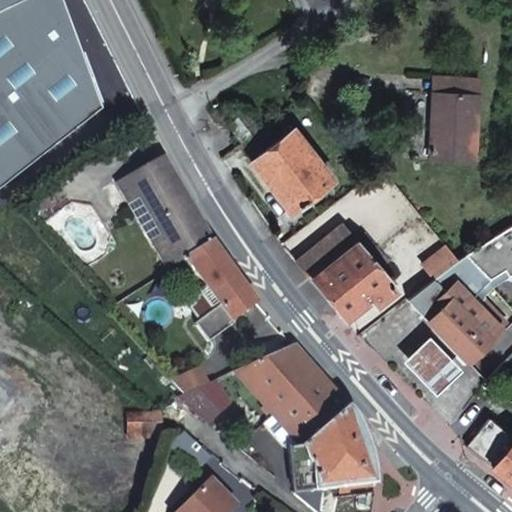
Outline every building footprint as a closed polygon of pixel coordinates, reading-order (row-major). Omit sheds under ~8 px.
[(0,0),(0,186),(108,101),(59,0),(0,0)] [(286,87),(292,88),(295,87),(298,84),(299,82),(299,79),(297,74),(293,71),(288,71),(284,74),(281,79),(282,84),(286,87)] [(474,161),(478,78),(433,76),(429,159),(474,161)] [(241,142),(251,134),(238,118),(228,125),(241,142)] [(290,213),(332,180),(292,129),(282,136),(270,121),(239,145),(251,161),(290,213)] [(180,188),(162,156),(126,176),(176,262),(184,257),(211,240),(180,188)] [(377,186),(389,177),(382,167),(369,177),(377,186)] [(115,183),(165,269),(176,262),(126,176),(115,183)] [(511,223),(465,255),(487,277),(492,274),(495,279),(511,267),(511,223)] [(381,271),(391,262),(363,229),(353,238),(342,226),(296,263),(311,280),(345,320),(370,299),(376,306),(396,290),(381,271)] [(211,240),(184,257),(220,303),(233,319),(257,302),(217,250),(211,240)] [(434,279),(457,260),(447,247),(423,265),(434,279)] [(434,279),(408,300),(468,363),(502,327),(479,304),(485,298),(478,292),(490,280),(487,277),(465,255),(457,260),(434,279)] [(233,319),(220,303),(195,323),(209,340),(234,321),(233,319)] [(292,343),(239,368),(301,441),(346,407),(292,343)] [(206,366),(176,379),(187,392),(212,380),(206,366)] [(212,380),(187,392),(183,394),(210,418),(233,400),(219,377),(212,380)] [(291,446),(292,494),(314,511),(316,511),(321,492),(372,485),(369,456),(346,407),(301,441),(291,446)] [(127,436),(159,436),(160,413),(128,413),(127,436)] [(507,426),(494,415),(485,413),(461,443),(511,482),(511,435),(505,430),(507,426)] [(204,456),(178,435),(166,450),(192,472),(204,456)] [(226,511),(233,505),(208,479),(173,511),(226,511)]
